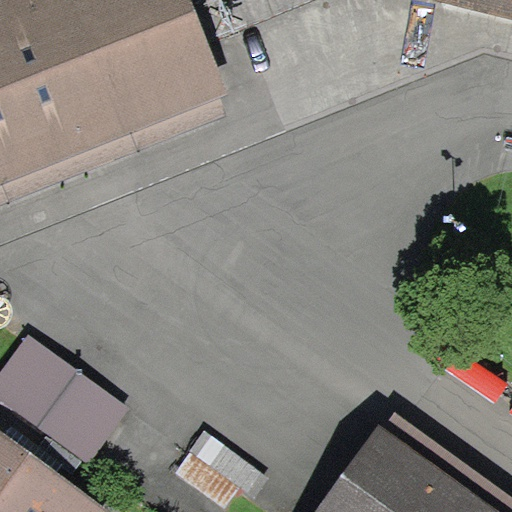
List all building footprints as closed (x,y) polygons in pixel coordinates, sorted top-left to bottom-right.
[(0,179),(216,94),(179,0),(22,0),(0,9),(0,179)] [(511,0),(442,0),(441,4),(511,21),(511,0)] [(0,397),(89,462),(125,412),(27,341),(0,377),(0,397)] [(194,451),(278,511),(288,511),(295,502),(205,436),(194,451)] [(478,511),(380,441),(328,511),(478,511)] [(0,451),(0,495),(21,467),(0,451)] [(226,504),(236,489),(190,456),(180,471),(226,504)] [(0,511),(83,511),(21,467),(0,495),(0,511)]
